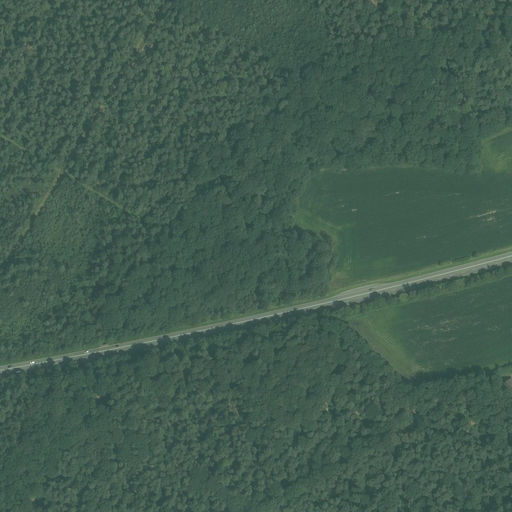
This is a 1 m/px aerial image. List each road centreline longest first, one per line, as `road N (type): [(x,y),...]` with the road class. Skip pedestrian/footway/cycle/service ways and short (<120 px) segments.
road 1 (trunk): [(0,372),(230,326),(511,254)]
road 2 (track): [(175,0),(0,288)]
road 3 (track): [(0,136),(169,237)]
